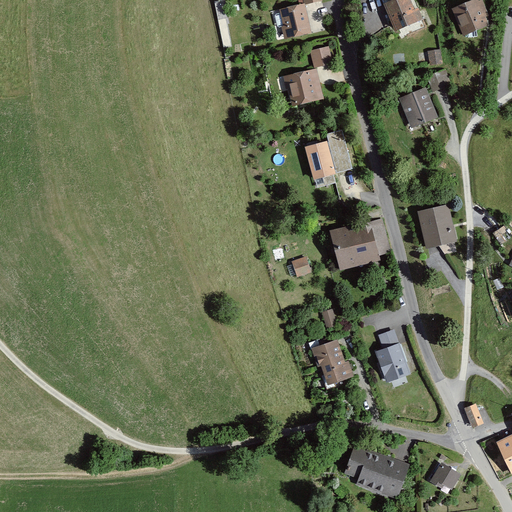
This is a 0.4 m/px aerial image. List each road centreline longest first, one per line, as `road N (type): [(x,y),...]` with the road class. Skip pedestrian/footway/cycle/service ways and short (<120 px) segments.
road 1 (track): [(0,344),(69,404),(149,448),(215,449),(358,423),(467,440)]
road 2 (unclassified): [(456,418),(411,305),(336,0)]
road 3 (residential): [(456,418),(470,232),(464,140),(479,117),(511,95)]
road 4 (track): [(0,477),(142,471),(179,463),(191,451)]
